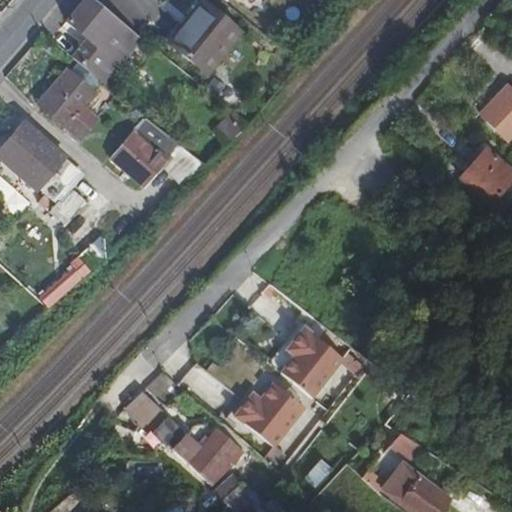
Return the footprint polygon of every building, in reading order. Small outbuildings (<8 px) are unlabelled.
[(141,39),(92,0),(84,0),(67,22),(88,41),(73,59),(104,84),(141,39)] [(202,6),(171,45),(207,74),(238,35),(202,6)] [(87,98),(62,76),(34,109),(68,139),(80,126),(70,117),(87,98)] [(511,91),(508,88),(483,114),(509,140),(511,136),(511,91)] [(17,131),(0,150),(0,163),(14,175),(27,159),(34,165),(43,154),(17,131)] [(173,155),(150,135),(120,171),(151,198),(180,164),(171,157),(173,155)] [(511,174),(487,151),(463,177),(490,203),(511,179),(511,174)] [(60,162),(38,188),(44,194),(36,203),(61,226),(81,203),(69,191),(80,178),(60,162)] [(86,273),(111,256),(100,239),(74,256),(86,273)] [(49,308),(83,276),(74,267),(40,299),(49,308)] [(297,324),(269,367),(317,398),(344,354),(297,324)] [(260,372),(229,415),(275,449),(306,405),(260,372)] [(166,406),(182,388),(164,373),(148,390),(166,406)] [(201,441),(214,426),(202,416),(189,430),(201,441)] [(171,424),(158,437),(173,450),(186,436),(171,424)] [(186,436),(173,450),(214,487),(244,455),(219,432),(202,450),(186,436)] [(405,468),(388,493),(411,511),(441,511),(449,501),(405,468)] [(242,489),(230,501),(243,511),(265,511),(266,511),(242,489)]
